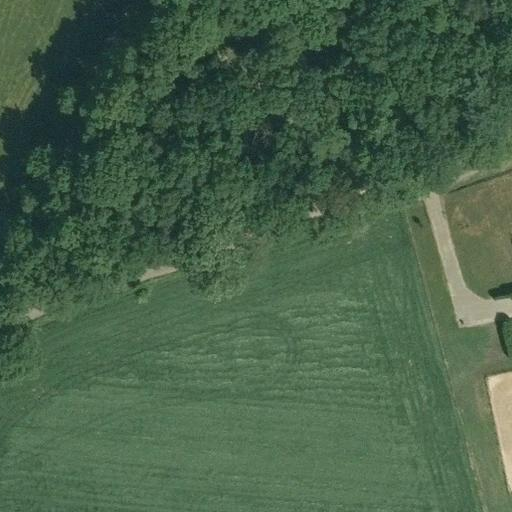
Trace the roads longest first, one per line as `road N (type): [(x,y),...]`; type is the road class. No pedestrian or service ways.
road 1 (unclassified): [(0,331),(40,308),(511,143)]
road 2 (track): [(40,308),(36,221),(140,0)]
